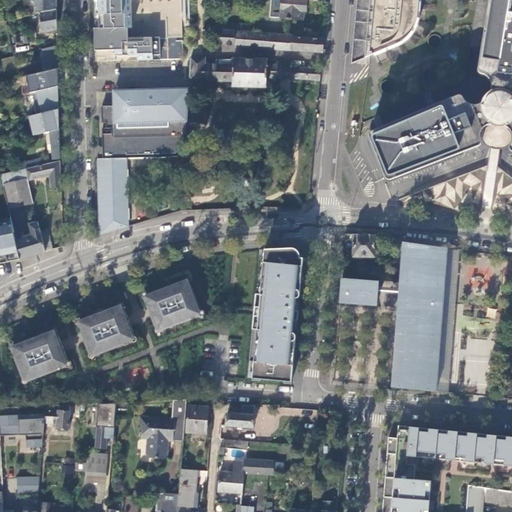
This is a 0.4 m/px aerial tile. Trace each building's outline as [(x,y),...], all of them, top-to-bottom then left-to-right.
[(30,0),(31,1),(35,3),(35,14),(44,12),(44,13),(56,11),(56,0),(30,0)] [(93,0),(95,51),(114,51),(114,56),(137,56),(137,61),(153,60),(152,55),(160,55),(159,38),(144,38),(144,42),(128,42),(122,43),(121,36),(128,35),(128,28),(132,28),(130,0),(93,0)] [(306,0),(270,0),(269,17),(302,20),(303,12),(306,12),(306,0)] [(357,0),(351,64),(400,43),(407,39),(412,32),(416,25),(418,17),(419,0),(357,0)] [(511,0),(489,0),(479,70),(482,75),(488,78),(491,83),(492,89),(490,96),(483,102),(478,105),(472,105),(466,102),(464,98),(461,96),(459,96),(371,132),(369,135),(369,136),(386,178),(387,180),(388,180),(390,180),(392,180),(479,146),(481,144),(480,139),(480,136),(481,132),(483,129),(485,127),(488,126),(490,125),(494,125),(498,125),(506,127),(510,131),(511,133),(511,141),(510,147),(509,149),(510,150),(511,151),(511,0)] [(45,33),(57,30),(56,11),(44,13),(41,14),(45,33)] [(215,23),(215,31),(250,33),(251,26),(215,23)] [(202,30),(202,44),(212,44),(212,30),(202,30)] [(214,44),(322,52),(324,38),(250,33),(215,31),(214,31),(214,44)] [(43,73),(58,69),(57,46),(42,50),(43,73)] [(267,78),(319,81),(320,69),(298,67),(298,61),(292,61),(291,66),(285,66),(267,65),(267,60),(233,60),(233,66),(204,65),(204,62),(201,59),(191,59),(190,62),(191,80),(233,82),(233,87),(266,88),(267,78)] [(39,92),(59,87),(58,69),(43,73),(39,74),(39,92)] [(37,115),(59,110),(59,87),(39,92),(32,93),(37,115)] [(189,89),(115,92),(115,105),(102,106),(103,123),(107,123),(107,128),(103,128),(103,159),(99,159),(100,236),(128,227),(127,167),(118,167),(118,158),(126,158),(185,157),(189,89)] [(34,136),(59,130),(59,110),(30,117),(34,136)] [(53,160),(60,159),(59,130),(50,132),(50,140),(47,140),(47,145),(48,145),(51,145),(52,150),(53,160)] [(7,143),(14,141),(12,134),(6,136),(7,143)] [(25,170),(50,164),(48,158),(40,160),(25,163),(24,161),(21,162),(21,164),(15,165),(16,172),(25,170)] [(118,167),(127,167),(126,158),(118,158),(118,167)] [(52,188),(61,188),(60,161),(50,164),(25,170),(26,174),(28,179),(50,174),(52,188)] [(26,174),(25,170),(16,172),(1,175),(2,180),(26,174)] [(9,210),(34,204),(28,180),(3,186),(9,210)] [(16,241),(11,218),(0,220),(0,264),(20,260),(16,241)] [(16,241),(20,260),(45,253),(45,252),(40,232),(38,224),(30,226),(32,234),(22,237),(22,239),(16,241)] [(40,232),(45,252),(51,250),(47,231),(40,232)] [(374,257),(375,235),(353,234),(352,257),(374,257)] [(393,352),(389,388),(393,388),(428,392),(432,355),(436,355),(437,346),(433,346),(433,342),(437,342),(441,308),(437,308),(437,304),(441,304),(442,295),(438,295),(443,248),(404,243),(399,284),(403,285),(402,290),(402,295),(401,301),(398,301),(394,335),(398,335),(396,352),(393,352)] [(432,355),(428,392),(441,393),(456,250),(443,248),(438,295),(442,295),(441,304),(437,304),(437,308),(441,308),(437,342),(433,342),(433,346),(437,346),(436,355),(432,355)] [(250,379),(292,383),(293,367),(287,366),(288,352),(295,353),(296,335),(292,335),(294,323),(298,323),(299,313),(295,313),(296,301),(300,301),(301,284),(293,283),(294,277),(295,277),(296,269),(302,270),(303,267),(303,261),(299,261),(299,256),(299,255),(299,254),(298,253),(298,252),(298,251),(296,250),(295,249),(260,250),(260,258),(262,258),(262,265),(264,265),(263,280),(260,279),(259,289),(262,289),(261,297),(258,331),(257,340),(254,339),(254,349),(256,349),(255,363),(250,363),(250,369),(250,379)] [(293,283),(301,284),(301,281),(302,270),(296,269),(295,277),(294,277),(293,283)] [(160,331),(199,316),(201,310),(189,281),(184,279),(165,286),(167,291),(163,293),(161,288),(147,293),(145,299),(152,317),(156,328),(160,331)] [(377,282),(341,279),(339,303),(374,306),(376,292),(376,287),(377,282)] [(376,287),(376,292),(402,295),(402,290),(376,287)] [(97,318),(95,313),(81,319),(78,324),(86,342),(90,354),(94,356),(133,341),(135,336),(130,325),(124,307),(119,304),(99,312),(101,317),(97,318)] [(486,317),(496,318),(497,309),(487,308),(486,317)] [(52,330),(33,337),(35,342),(31,343),(29,339),(14,344),(12,349),(24,379),(28,381),(66,367),(69,361),(64,350),(58,332),(52,330)] [(511,341),(503,392),(511,393),(511,341)] [(187,405),(187,400),(173,401),(172,419),(141,416),(141,425),(143,428),(142,437),(149,438),(148,454),(150,457),(165,458),(165,457),(167,457),(168,440),(184,442),(187,405)] [(116,412),(116,403),(109,403),(108,411),(116,412)] [(45,414),(45,422),(58,424),(57,429),(69,430),(71,410),(72,405),(54,405),(54,411),(46,410),(45,414)] [(244,405),(228,405),(227,414),(244,415),(244,405)] [(187,432),(207,434),(209,408),(189,406),(187,432)] [(27,448),(43,447),(45,422),(45,414),(19,415),(19,407),(0,407),(0,433),(0,436),(26,435),(27,448)] [(113,439),(116,412),(108,411),(107,428),(97,427),(95,448),(106,449),(107,442),(107,439),(113,439)] [(331,412),(319,411),(318,418),(331,419),(331,412)] [(254,416),(244,415),(227,414),(226,426),(254,428),(254,416)] [(398,438),(389,437),(385,483),(394,483),(393,497),(384,496),(382,511),(466,511),(468,486),(511,491),(511,436),(399,426),(398,438)] [(239,440),(224,439),(223,447),(238,448),(239,440)] [(247,449),(248,441),(239,440),(238,448),(247,449)] [(88,472),(96,472),(98,454),(90,453),(88,472)] [(107,473),(109,455),(98,454),(96,472),(107,473)] [(245,473),(274,475),(275,462),(245,460),(245,462),(234,461),(233,472),(245,473)] [(197,508),(199,494),(195,493),(197,471),(181,469),(179,495),(178,504),(179,504),(178,506),(190,508),(197,508)] [(233,472),(220,472),(219,492),(243,494),(243,492),(242,492),(243,485),(244,485),(244,482),(243,482),(244,475),(245,473),(233,472)] [(38,494),(40,477),(18,478),(18,494),(38,494)] [(394,483),(385,483),(384,496),(393,497),(394,483)] [(511,491),(468,486),(466,511),(483,511),(484,502),(511,505),(511,491)] [(246,503),(254,504),(255,491),(247,490),(246,503)] [(179,495),(158,493),(157,511),(166,511),(177,511),(178,507),(178,506),(179,504),(178,504),(179,495)] [(337,511),(338,502),(322,501),(321,511),(337,511)] [(124,511),(136,511),(138,505),(126,502),(124,511)]
